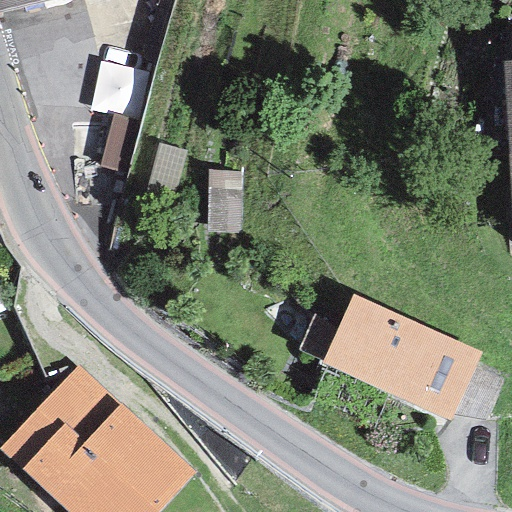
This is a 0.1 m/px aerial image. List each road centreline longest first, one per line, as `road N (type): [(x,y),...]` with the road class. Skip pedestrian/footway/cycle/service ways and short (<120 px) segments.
road 1 (secondary): [(402,511),(353,488),(209,389),(84,291),(40,233),(0,115)]
road 2 (track): [(233,511),(191,458),(59,340),(43,301),(59,261)]
